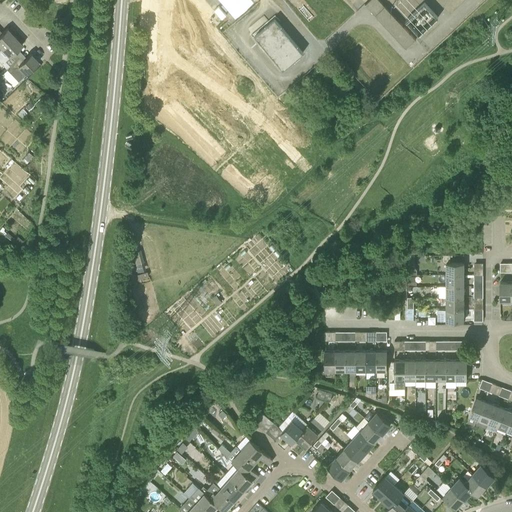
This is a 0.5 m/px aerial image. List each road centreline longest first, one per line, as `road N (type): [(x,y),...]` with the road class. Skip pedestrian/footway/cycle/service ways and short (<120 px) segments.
road 1 (primary): [(121,0),(88,293),(32,511)]
road 2 (residential): [(490,329),(329,323)]
road 3 (track): [(100,213),(236,232)]
road 4 (residential): [(243,511),(287,461),(346,490)]
